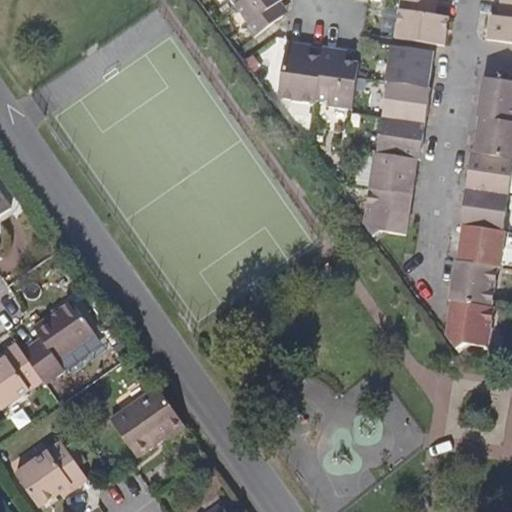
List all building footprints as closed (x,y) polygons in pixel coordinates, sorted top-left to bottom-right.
[(276,4),(281,1),(282,0),(232,0),(249,24),(245,27),(253,39),(284,16),(276,4)] [(399,0),(393,40),(445,48),(450,17),(436,14),(438,2),(426,0),(399,0)] [(290,13),(281,1),(276,4),(284,16),(290,13)] [(511,3),(502,2),(499,19),(491,18),(486,39),(511,43),(511,3)] [(316,101),(323,57),(311,55),(305,54),(306,44),(287,43),(279,100),(315,105),(316,101)] [(323,57),(316,101),(328,102),(327,107),(352,111),(357,81),(359,63),(348,61),(341,60),(343,51),(324,48),(323,57)] [(385,85),(388,86),(429,91),(434,56),(390,49),(385,85)] [(511,82),(509,82),(483,78),(477,119),(480,120),(511,124),(511,82)] [(431,92),(429,91),(388,86),(382,122),(426,129),(431,92)] [(361,119),(352,118),(350,129),(359,130),(361,119)] [(511,124),(480,120),(475,155),(511,160),(511,124)] [(422,165),(426,129),(382,122),(376,158),(419,164),(422,165)] [(511,183),(511,160),(475,155),(472,155),(467,190),(510,196),(511,183)] [(414,200),(419,164),(376,158),(374,157),(368,193),(414,200)] [(462,226),(465,227),(504,233),(510,196),(467,190),(462,226)] [(363,225),(372,237),(380,232),(409,236),(414,200),(368,193),(363,225)] [(0,211),(8,206),(0,194),(0,211)] [(508,233),(504,233),(465,227),(460,263),(500,269),(502,269),(508,233)] [(500,269),(460,263),(457,262),(452,303),(455,303),(494,310),(500,269)] [(40,377),(44,381),(62,367),(55,358),(92,331),(69,299),(31,325),(38,336),(21,348),(40,377)] [(496,310),(494,310),(455,303),(449,341),(457,351),(467,345),(490,348),(496,310)] [(0,405),(40,377),(21,348),(15,340),(0,350),(3,355),(0,356),(0,405)] [(183,424),(153,382),(107,415),(134,453),(167,429),(170,433),(183,424)] [(68,480),(72,485),(84,475),(79,468),(65,447),(59,439),(46,448),(13,470),(35,502),(56,488),(68,480)] [(65,447),(79,468),(87,463),(73,441),(65,447)] [(60,493),(72,485),(68,480),(56,488),(60,493)]
